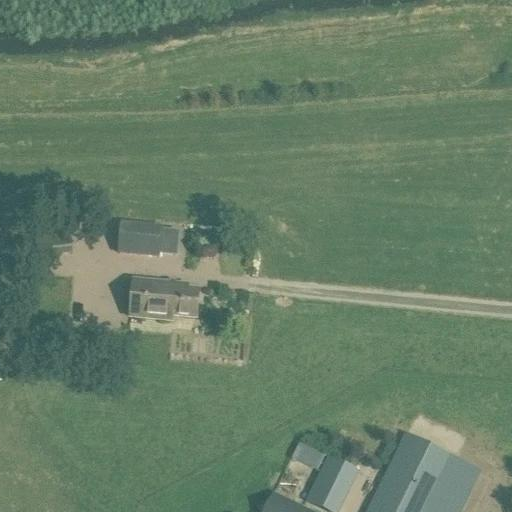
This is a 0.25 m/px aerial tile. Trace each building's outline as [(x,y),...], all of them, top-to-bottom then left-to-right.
[(301,178),(270,178),(270,265),(302,265),(301,178)] [(121,253),(160,257),(164,227),(124,223),(121,253)] [(69,235),(34,240),(37,260),(72,255),(69,235)] [(201,256),(204,259),(212,260),(215,257),(216,253),(213,249),(206,248),(202,251),(201,256)] [(100,308),(98,264),(46,266),(47,303),(59,303),(60,310),(100,308)] [(134,280),(130,317),(173,322),(173,318),(195,321),(198,292),(190,291),(191,287),(134,280)] [(382,481),(367,511),(460,511),(480,472),(456,460),(405,435),(382,481)] [(315,488),(307,505),(319,511),(339,511),(344,503),(315,488)] [(302,511),(274,498),(267,511),(302,511)]
